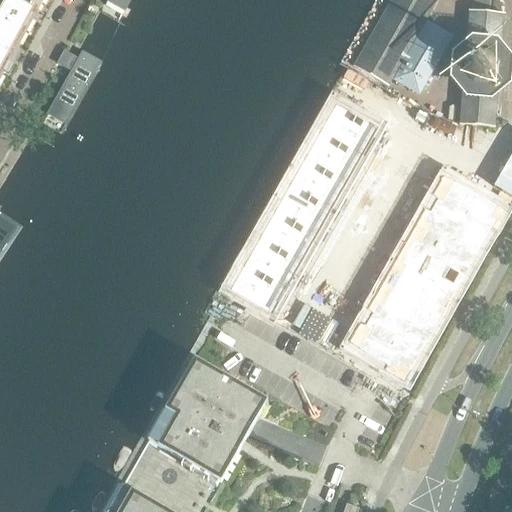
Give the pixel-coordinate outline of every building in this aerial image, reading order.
[(0,0),(0,20),(25,35),(26,33),(30,32),(34,26),(32,22),(36,15),(11,0),(0,0)] [(11,0),(36,15),(41,6),(46,4),(47,0),(11,0)] [(107,0),(101,11),(120,21),(131,0),(107,0)] [(419,19),(429,0),(400,0),(360,72),(382,85),(387,78),(419,96),(452,38),(419,19)] [(469,13),(459,125),(495,129),(496,124),(505,16),(469,13)] [(0,48),(13,55),(18,46),(23,44),(26,38),(25,35),(0,20),(0,48)] [(0,48),(0,75),(1,76),(7,75),(11,69),(9,62),(13,55),(0,48)] [(41,123),(62,135),(102,63),(81,51),(41,123)] [(72,57),(64,52),(58,63),(66,68),(72,57)] [(270,136),(298,151),(337,81),(309,66),(270,136)] [(335,106),(320,133),(361,156),(360,157),(364,159),(372,144),(369,143),(377,129),(335,106)] [(320,133),(305,160),(346,183),(346,184),(349,186),(357,171),(354,169),(360,157),(361,156),(320,133)] [(305,160),(290,186),(331,209),(331,210),(334,212),(342,197),(339,195),(346,184),(346,183),(305,160)] [(370,332),(359,352),(397,374),(400,368),(411,374),(443,318),(437,315),(440,310),(445,313),(450,305),(445,302),(450,293),(455,296),(465,278),(460,275),(463,270),(468,273),(497,222),(492,219),(498,208),(454,183),(443,204),(437,201),(424,224),(430,227),(419,246),(414,242),(401,266),(406,269),(384,308),(378,305),(365,329),(370,332)] [(290,186),(275,212),(316,236),(316,237),(319,239),(327,224),(324,222),(331,210),(331,209),(290,186)] [(0,205),(0,241),(17,216),(0,205)] [(275,212),(260,239),(301,262),(300,263),(304,265),(312,250),(309,248),(316,237),(316,236),(275,212)] [(260,239),(245,265),(286,289),(286,290),(289,292),(297,277),(294,275),(300,263),(301,262),(260,239)] [(245,265),(230,293),(271,316),(272,315),(275,317),(282,303),(279,301),(286,290),(286,289),(245,265)] [(108,511),(205,511),(222,485),(241,451),(245,443),(247,441),(247,440),(268,403),(247,391),(195,361),(166,412),(108,511)]
